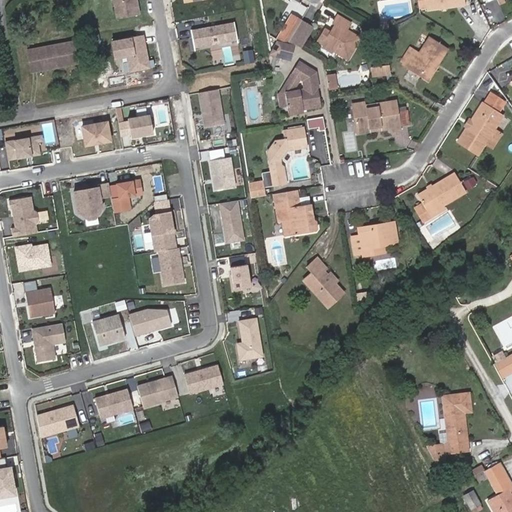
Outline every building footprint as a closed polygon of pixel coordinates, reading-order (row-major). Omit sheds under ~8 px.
[(108,0),(113,18),(134,13),(133,4),(131,4),(130,0),(108,0)] [(421,0),(422,9),(430,8),(430,9),(467,3),(466,0),(421,0)] [(281,40),(287,42),(301,20),(290,14),(275,39),(281,40)] [(319,40),(324,44),(336,51),(347,58),(360,36),(347,28),(350,22),(338,14),(334,21),(337,23),(331,31),(325,28),(319,40)] [(230,20),(187,29),(190,46),(208,42),(207,33),(214,32),(215,41),(233,37),(230,20)] [(311,27),(301,20),(287,42),(292,44),(297,45),(299,46),(311,27)] [(145,66),(139,35),(109,41),(112,56),(124,54),(127,69),(145,66)] [(432,36),(426,45),(422,51),(416,47),(414,49),(410,46),(401,59),(404,61),(403,63),(412,69),(415,64),(429,74),(437,60),(440,62),(449,48),(432,36)] [(275,39),(267,52),(277,55),(281,40),(275,39)] [(287,42),(281,40),(277,55),(288,58),(292,44),(287,42)] [(69,42),(30,49),(35,70),(73,63),(69,42)] [(226,63),(235,61),(232,44),(222,46),(226,63)] [(334,54),(336,51),(324,44),(322,47),(334,54)] [(250,60),(248,48),(239,49),(242,62),(250,60)] [(27,71),(35,70),(30,49),(23,50),(27,71)] [(305,105),(305,108),(319,106),(316,87),(313,73),(296,62),(289,73),(278,93),(282,93),(284,107),(285,115),(300,113),(300,106),(305,105)] [(380,66),(373,67),(374,75),(381,74),(380,66)] [(334,76),(327,77),(329,89),(336,88),(334,76)] [(221,124),(215,89),(197,93),(200,114),(202,114),(202,118),(201,118),(203,127),(221,124)] [(277,108),(284,107),(282,93),(278,93),(275,94),(277,108)] [(490,99),(483,109),(491,114),(495,108),(498,104),(490,99)] [(355,116),(357,128),(363,127),(369,126),(369,127),(379,126),(382,126),(382,129),(390,128),(391,133),(400,132),(400,128),(410,126),(407,113),(397,114),(395,102),(365,107),(364,103),(346,105),(348,118),(355,116)] [(491,114),(483,109),(471,127),(473,129),(469,135),(467,133),(457,148),(478,161),(485,149),(493,154),(502,139),(494,135),(503,121),(498,119),(502,113),(495,108),(491,114)] [(151,134),(147,116),(126,120),(129,138),(151,134)] [(324,130),(323,118),(305,120),(307,129),(317,128),(318,131),(324,130)] [(109,141),(106,123),(81,128),(85,146),(109,141)] [(465,132),(467,133),(469,135),(473,129),(471,127),(469,126),(465,132)] [(278,169),(281,168),(279,161),(287,152),(308,149),(304,128),(288,131),(284,139),(275,141),(267,153),(273,185),(287,183),(285,176),(279,176),(278,169)] [(5,161),(37,155),(34,143),(39,142),(38,136),(2,143),(5,161)] [(208,149),(208,157),(230,155),(229,147),(208,149)] [(233,187),(228,158),(209,161),(214,190),(233,187)] [(416,201),(422,210),(427,219),(443,210),(465,196),(454,178),(416,201)] [(137,180),(114,185),(117,199),(109,200),(112,213),(128,210),(126,198),(140,195),(137,180)] [(470,182),(463,187),(467,193),(474,189),(470,182)] [(96,188),(72,193),(76,214),(82,218),(96,215),(100,209),(98,199),(109,197),(106,184),(95,186),(96,188)] [(261,196),(260,187),(247,189),(249,199),(261,196)] [(298,198),(297,190),(273,194),(274,202),(298,198)] [(312,216),(310,205),(300,206),(298,198),(274,202),(278,223),(285,222),(287,236),(296,235),(296,236),(317,233),(315,220),(310,221),(309,216),(312,216)] [(8,231),(10,239),(34,235),(33,227),(36,223),(34,215),(30,212),(28,199),(6,203),(7,211),(9,211),(10,219),(13,219),(13,222),(11,222),(12,230),(8,231)] [(243,241),(236,202),(219,204),(225,244),(243,241)] [(445,214),(443,210),(427,219),(422,210),(415,214),(423,228),(445,214)] [(148,221),(154,253),(157,253),(175,250),(169,214),(153,217),(148,221)] [(371,251),(381,249),(395,247),(391,226),(372,229),(372,232),(356,235),(357,239),(349,241),(352,258),(360,257),(360,260),(372,258),(371,251)] [(13,250),(17,273),(48,267),(44,247),(35,248),(34,250),(31,250),(31,249),(28,250),(28,247),(13,250)] [(183,283),(177,249),(175,250),(157,253),(163,287),(183,283)] [(382,257),(381,249),(371,251),(372,258),(382,257)] [(319,267),(321,265),(315,259),(306,269),(312,275),(304,282),(327,308),(343,293),(334,284),(337,281),(333,277),(330,280),(319,267)] [(250,288),(246,266),(230,269),(233,291),(250,288)] [(33,283),(21,285),(27,320),(53,315),(48,290),(35,292),(33,283)] [(128,318),(134,338),(170,327),(166,313),(145,312),(128,318)] [(117,317),(91,325),(98,348),(124,340),(117,317)] [(254,319),(236,322),(239,344),(240,347),(234,348),(237,362),(261,358),(254,319)] [(60,326),(29,331),(35,365),(53,361),(50,347),(63,344),(60,326)] [(496,360),(499,366),(507,361),(504,356),(496,360)] [(498,366),(506,380),(511,375),(511,357),(507,361),(499,366),(498,366)] [(223,387),(217,368),(184,378),(189,397),(223,387)] [(142,409),(177,399),(171,379),(164,381),(165,383),(156,385),(155,383),(136,389),(142,409)] [(132,411),(126,392),(94,401),(99,421),(132,411)] [(445,449),(447,458),(460,456),(459,447),(468,446),(463,416),(470,415),(467,398),(442,401),(449,448),(445,449)] [(71,409),(35,420),(39,440),(77,429),(71,409)] [(469,455),(468,446),(459,447),(460,456),(469,455)] [(447,458),(445,449),(434,451),(435,460),(447,458)] [(435,460),(434,451),(427,452),(437,470),(448,468),(447,458),(435,460)] [(12,490),(8,471),(5,472),(3,461),(0,461),(0,500),(13,498),(12,490)] [(509,479),(501,466),(486,474),(494,487),(509,479)] [(511,511),(511,496),(510,493),(511,492),(511,485),(509,479),(494,487),(500,499),(489,504),(493,511),(511,511)] [(471,495),(466,498),(473,510),(479,507),(471,495)]
